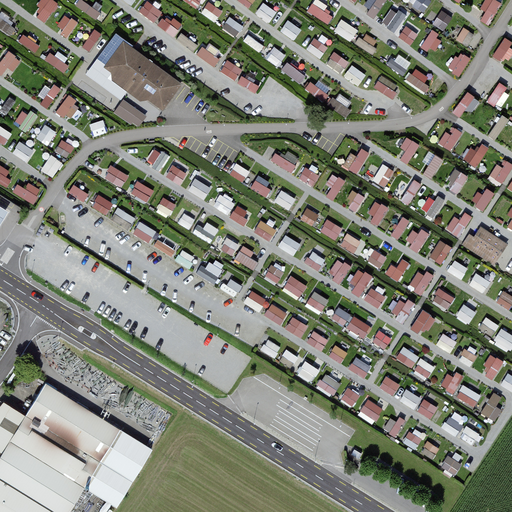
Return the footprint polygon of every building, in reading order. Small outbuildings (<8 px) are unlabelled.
[(43,0),(35,14),(48,21),(60,1),(58,0),(43,0)] [(87,0),(78,0),(76,3),(98,18),(103,11),(87,0)] [(155,21),(164,10),(150,0),(147,0),(140,9),(155,21)] [(210,0),(209,0),(202,11),(217,20),(225,9),(210,0)] [(271,21),(278,10),(265,0),(257,11),(271,21)] [(330,23),(338,11),(322,0),(314,0),(309,8),(330,23)] [(376,0),(369,12),(376,17),(387,0),(376,0)] [(416,0),(414,4),(425,12),(433,0),(416,0)] [(488,9),(482,18),(490,23),(504,1),(502,0),(485,0),(482,6),(488,9)] [(396,31),(409,14),(402,8),(389,26),(396,31)] [(443,8),(435,22),(446,28),(453,15),(443,8)] [(0,25),(14,34),(21,23),(1,11),(0,12),(0,25)] [(58,30),(69,36),(80,19),(69,12),(58,30)] [(166,13),(161,27),(178,33),(183,19),(166,13)] [(223,25),(237,36),(246,26),(232,14),(223,25)] [(343,17),(335,29),(352,40),(360,28),(343,17)] [(297,37),(302,25),(289,20),(284,32),(297,37)] [(412,43),(419,33),(407,25),(400,35),(412,43)] [(465,25),(458,38),(470,44),(477,31),(465,25)] [(92,50),(103,31),(95,27),(84,46),(92,50)] [(432,28),(424,44),(437,51),(445,35),(432,28)] [(366,30),(358,42),(373,51),(380,39),(366,30)] [(244,39),(262,50),(267,42),(249,31),(244,39)] [(309,48),(321,56),(333,40),(321,31),(309,48)] [(25,32),(20,39),(37,50),(42,43),(25,32)] [(194,49),(198,44),(183,32),(180,37),(194,49)] [(511,38),(507,35),(494,55),(502,60),(511,44),(511,38)] [(208,47),(218,53),(221,48),(211,41),(208,47)] [(183,85),(124,42),(104,69),(111,74),(112,81),(140,102),(149,101),(164,112),(183,85)] [(204,44),(198,52),(216,65),(221,57),(204,44)] [(267,54),(279,64),(287,54),(274,45),(267,54)] [(9,49),(0,62),(0,72),(3,74),(9,66),(15,71),(23,58),(9,49)] [(464,74),(472,54),(460,49),(452,69),(464,74)] [(342,72),(351,60),(337,50),(328,61),(342,72)] [(46,59),(67,70),(71,62),(50,51),(46,59)] [(404,74),(413,61),(398,51),(389,64),(404,74)] [(239,78),(244,66),(227,59),(222,71),(239,78)] [(301,82),(307,74),(289,60),(283,68),(301,82)] [(359,84),(368,73),(354,63),(346,73),(359,84)] [(426,88),(432,75),(415,67),(409,80),(426,88)] [(375,84),(394,98),(402,86),(383,73),(375,84)] [(258,90),(261,82),(243,74),(239,82),(258,90)] [(501,79),(488,100),(496,105),(509,84),(501,79)] [(306,88),(326,99),(331,91),(311,80),(306,88)] [(462,116),(467,107),(474,111),(482,98),(469,89),(455,111),(462,116)] [(80,107),(74,102),(77,97),(71,92),(58,108),(71,118),(80,107)] [(339,93),(331,103),(347,116),(355,106),(339,93)] [(2,108),(8,112),(16,99),(10,95),(2,108)] [(147,117),(124,100),(114,114),(131,126),(133,124),(139,128),(147,117)] [(26,106),(16,120),(29,129),(39,115),(26,106)] [(490,133),(496,138),(511,117),(505,112),(490,133)] [(106,119),(92,122),(95,134),(108,131),(106,119)] [(0,139),(8,143),(13,130),(0,123),(0,139)] [(453,123),(441,142),(453,149),(464,130),(453,123)] [(45,141),(53,129),(46,124),(38,136),(45,141)] [(408,135),(402,145),(407,148),(402,158),(410,163),(422,142),(408,135)] [(64,137),(56,148),(68,157),(76,146),(64,137)] [(464,157),(478,166),(491,146),(477,138),(464,157)] [(21,139),(14,151),(29,160),(36,148),(21,139)] [(149,162),(164,167),(169,151),(154,147),(149,162)] [(363,147),(360,154),(351,150),(345,166),(361,173),(370,150),(363,147)] [(299,160),(278,148),(272,159),(294,170),(299,160)] [(433,163),(427,173),(435,177),(446,158),(433,151),(427,160),(433,163)] [(53,153),(42,167),(54,176),(64,161),(53,153)] [(501,184),(511,168),(511,161),(503,155),(489,176),(501,184)] [(238,161),(231,172),(244,180),(252,170),(238,161)] [(384,161),(375,179),(387,185),(396,168),(384,161)] [(183,182),(189,171),(173,163),(167,174),(183,182)] [(0,180),(9,185),(16,173),(0,164),(0,180)] [(106,178),(125,185),(130,171),(110,164),(106,178)] [(314,185),(322,174),(307,164),(300,176),(314,185)] [(448,187),(461,193),(470,173),(457,167),(448,187)] [(334,172),(328,182),(333,185),(328,195),(336,199),(347,179),(334,172)] [(196,175),(190,189),(207,197),(214,184),(196,175)] [(275,184),(259,175),(252,186),(268,195),(275,184)] [(415,177),(402,198),(411,203),(424,183),(415,177)] [(139,179),(132,191),(149,201),(157,189),(139,179)] [(14,190),(35,202),(43,187),(30,180),(27,187),(19,182),(14,190)] [(70,190),(86,200),(91,192),(76,182),(70,190)] [(489,186),(484,193),(479,189),(472,200),(486,209),(497,191),(489,186)] [(350,206),(358,210),(367,193),(354,187),(349,197),(354,199),(350,206)] [(276,199),(291,209),(298,197),(284,188),(276,199)] [(93,205),(109,213),(115,201),(99,193),(93,205)] [(170,216),(178,202),(165,195),(158,209),(170,216)] [(218,206),(231,210),(234,199),(221,195),(218,206)] [(428,214),(435,219),(447,200),(439,195),(428,214)] [(376,213),(372,220),(381,224),(390,205),(376,199),(371,211),(376,213)] [(231,214),(245,225),(254,212),(240,202),(231,214)] [(0,227),(11,210),(0,203),(0,227)] [(129,228),(137,217),(121,205),(113,216),(129,228)] [(309,205),(302,217),(314,224),(321,213),(309,205)] [(467,210),(462,218),(456,214),(448,227),(461,235),(474,215),(467,210)] [(192,226),(196,215),(184,211),(181,222),(192,226)] [(405,214),(392,233),(400,238),(412,219),(405,214)] [(328,217),(322,230),(339,239),(345,226),(328,217)] [(271,239),(278,228),(262,218),(255,229),(271,239)] [(142,219),(134,232),(151,242),(159,229),(142,219)] [(205,225),(200,222),(194,230),(212,241),(221,227),(209,220),(205,225)] [(494,266),(508,245),(481,227),(474,238),(470,235),(463,245),(494,266)] [(342,244),(357,251),(363,237),(349,230),(342,244)] [(296,253),(303,241),(287,233),(281,246),(296,253)] [(164,234),(158,247),(173,254),(179,241),(164,234)] [(222,248),(235,253),(240,240),(228,235),(222,248)] [(442,263),(455,246),(443,237),(430,255),(442,263)] [(261,259),(253,254),(255,250),(244,243),(236,257),(256,268),(261,259)] [(183,247),(177,259),(191,266),(196,254),(183,247)] [(369,258),(381,267),(389,256),(377,247),(369,258)] [(307,262),(322,269),(327,256),(313,250),(307,262)] [(203,263),(198,271),(215,282),(226,264),(215,256),(209,266),(203,263)] [(330,272),(343,281),(353,265),(340,256),(330,272)] [(399,266),(392,261),(386,271),(400,279),(411,261),(404,257),(399,266)] [(463,277),(470,266),(456,258),(449,269),(463,277)] [(266,275),(279,282),(286,269),(273,262),(266,275)] [(357,284),(353,290),(361,295),(374,275),(361,266),(352,280),(357,284)] [(434,275),(419,268),(411,285),(426,292),(434,275)] [(478,271),(471,283),(486,291),(492,279),(478,271)] [(293,274),(285,285),(302,296),(309,284),(293,274)] [(228,275),(223,288),(238,294),(243,282),(228,275)] [(373,285),(366,298),(381,306),(388,294),(373,285)] [(441,286),(433,300),(449,309),(457,295),(441,286)] [(262,310),(268,297),(252,289),(246,302),(262,310)] [(511,308),(511,306),(511,293),(505,289),(498,300),(511,308)] [(322,312),(330,298),(315,290),(307,304),(322,312)] [(415,302),(400,296),(393,313),(408,319),(415,302)] [(282,323),(289,312),(273,302),(266,313),(282,323)] [(466,302),(457,315),(470,323),(478,310),(466,302)] [(340,305),(334,315),(348,324),(355,314),(340,305)] [(423,326),(429,330),(438,317),(425,308),(412,326),(419,332),(423,326)] [(356,313),(348,326),(366,337),(374,325),(356,313)] [(480,326),(493,334),(501,323),(488,314),(480,326)] [(287,327),(302,336),(310,324),(294,315),(287,327)] [(496,337),(511,349),(511,347),(511,331),(504,325),(496,337)] [(380,328),(373,340),(387,348),(394,336),(380,328)] [(315,329),(308,341),(324,349),(331,337),(315,329)] [(438,343),(452,351),(459,339),(445,331),(438,343)] [(270,337),(264,348),(276,355),(282,344),(270,337)] [(337,343),(330,354),(342,362),(349,351),(337,343)] [(405,344),(397,355),(413,366),(421,354),(405,344)] [(472,365),(480,354),(468,346),(460,357),(472,365)] [(287,348),(281,360),(294,365),(299,354),(287,348)] [(484,373),(496,378),(505,358),(494,352),(484,373)] [(356,355),(351,368),(367,376),(373,363),(356,355)] [(432,376),(436,362),(420,357),(416,371),(432,376)] [(298,371),(313,381),(321,368),(307,359),(298,371)] [(449,371),(442,385),(456,392),(466,373),(457,369),(455,374),(449,371)] [(511,371),(510,370),(503,383),(511,388),(511,371)] [(330,371),(319,380),(332,395),(342,385),(330,371)] [(381,385),(395,394),(402,382),(388,374),(381,385)] [(71,511),(124,428),(47,381),(26,413),(6,400),(0,405),(0,511),(71,511)] [(458,396),(476,405),(483,392),(464,383),(458,396)] [(342,397),(354,405),(362,393),(350,385),(342,397)] [(401,399),(416,407),(423,395),(408,386),(401,399)] [(503,406),(499,405),(503,394),(493,390),(483,413),(498,419),(503,406)] [(369,397),(359,412),(375,422),(385,407),(369,397)] [(426,397),(419,408),(433,417),(440,406),(426,397)] [(397,412),(387,428),(397,435),(408,419),(397,412)] [(457,435),(466,424),(453,413),(444,424),(457,435)] [(467,425),(460,436),(474,444),(481,433),(467,425)] [(405,440),(418,447),(424,436),(411,429),(405,440)] [(430,439),(422,449),(434,457),(441,446),(430,439)] [(363,455),(355,450),(352,455),(360,460),(363,455)] [(456,474),(464,462),(450,453),(442,465),(456,474)]
